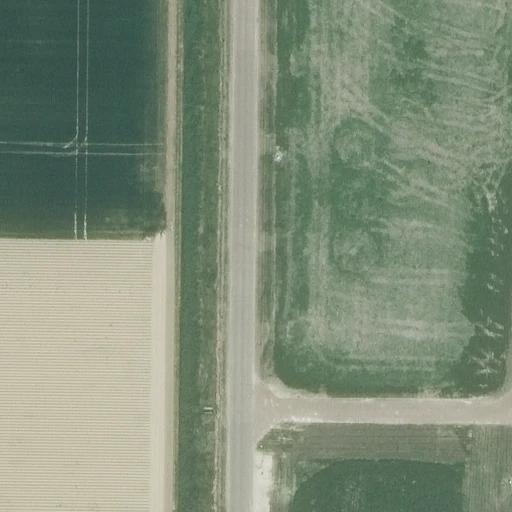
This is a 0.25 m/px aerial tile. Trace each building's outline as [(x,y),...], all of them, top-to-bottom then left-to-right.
[(288,461),(288,484),(326,484),(339,485),(339,477),(327,476),(327,462),(288,461)] [(355,462),(355,501),(370,501),(369,511),(377,511),(378,501),(378,462),(355,462)] [(378,462),(378,501),(392,501),(391,511),(399,511),(400,501),(400,462),(378,462)] [(400,462),(400,501),(414,501),(413,511),(421,511),(422,463),(400,462)] [(422,463),(421,511),(429,511),(430,502),(443,502),(444,463),(422,463)] [(443,502),(443,511),(451,511),(451,502),(465,502),(466,463),(444,463),(443,502)] [(465,502),(465,511),(473,511),(473,502),(487,502),(487,463),(466,463),(465,502)] [(487,502),(486,511),(494,511),(495,502),(510,502),(510,464),(487,463),(487,502)] [(288,484),(287,506),(326,506),(338,506),(338,498),(326,498),(326,484),(288,484)]
